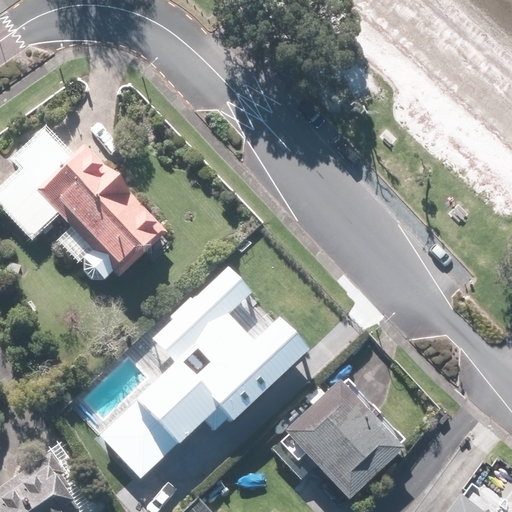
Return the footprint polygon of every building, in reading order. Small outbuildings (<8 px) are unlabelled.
[(170,230),(87,144),(74,156),(48,129),(13,163),(20,169),(0,188),(0,195),(36,233),(62,208),(124,273),(170,230)] [(168,359),(128,397),(134,403),(101,433),(138,473),(171,442),(178,449),(204,425),(211,433),(303,347),(225,263),(146,337),(168,359)] [(347,376),(292,427),(356,495),(411,443),(347,376)] [(48,452),(0,484),(0,511),(84,511),(88,509),(48,452)] [(251,487),(267,469),(253,456),(236,474),(251,487)] [(495,511),(466,491),(449,511),(495,511)] [(218,511),(202,494),(183,511),(218,511)]
